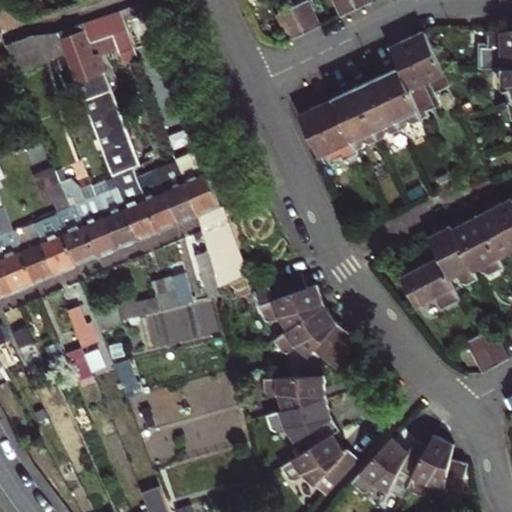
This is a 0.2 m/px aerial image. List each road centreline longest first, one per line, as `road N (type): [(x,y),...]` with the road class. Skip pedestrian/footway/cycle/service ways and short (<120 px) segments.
road 1 (residential): [(257,86),(344,270),(406,350),(463,406)]
road 2 (residential): [(257,86),(419,10),(511,2)]
road 3 (unknown): [(0,312),(196,232)]
